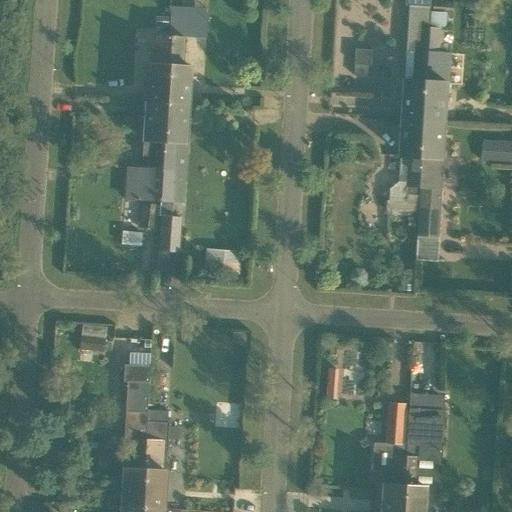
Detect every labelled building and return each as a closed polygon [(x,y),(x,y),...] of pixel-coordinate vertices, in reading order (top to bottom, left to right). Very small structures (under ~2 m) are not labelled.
[(405,81),(403,118),(424,119),(429,27),(431,0),(406,0),(406,5),(410,6),(407,52),(416,52),(414,81),(405,81)] [(454,2),(433,0),(432,0),(432,12),(453,14),(454,2)] [(154,17),(154,27),(167,27),(168,17),(154,17)] [(424,119),(447,120),(449,83),(440,83),(444,28),(429,27),(424,119)] [(143,102),(165,103),(169,36),(156,35),(154,65),(146,65),(143,102)] [(165,103),(187,105),(190,67),(181,67),(183,37),(169,36),(165,103)] [(143,102),(141,140),(143,140),(142,156),(149,156),(146,195),(146,201),(159,202),(165,103),(143,102)] [(185,142),(187,105),(165,103),(159,202),(158,215),(161,216),(158,251),(177,252),(179,217),(171,216),(173,196),(176,142),(185,142)] [(387,214),(419,216),(424,119),(403,118),(401,156),(402,156),(400,182),(408,182),(407,194),(407,202),(388,201),(387,214)] [(445,158),(447,120),(424,119),(419,216),(418,236),(417,259),(438,261),(440,237),(443,189),(440,189),(442,158),(445,158)] [(511,140),(481,139),(481,160),(511,161),(511,155),(511,140)] [(141,204),(138,227),(154,229),(157,206),(141,204)] [(204,249),(203,273),(240,273),(240,249),(204,249)] [(232,333),(231,341),(239,346),(245,346),(246,335),(243,335),(242,333),(232,333)] [(79,348),(103,351),(104,340),(80,338),(79,348)] [(123,363),(122,381),(126,381),(123,439),(137,440),(138,429),(145,430),(146,422),(147,412),(146,412),(149,365),(132,364),(127,364),(123,363)] [(325,398),(335,399),(337,369),(327,368),(325,398)] [(403,422),(404,405),(404,404),(388,403),(385,444),(392,444),(390,471),(382,471),(381,485),(379,511),(400,511),(406,422),(403,422)] [(440,450),(442,407),(404,405),(403,422),(406,422),(400,511),(423,511),(427,449),(440,450)] [(146,422),(145,430),(140,508),(163,509),(165,471),(164,471),(167,423),(146,422)] [(123,439),(119,506),(140,508),(145,430),(138,429),(137,440),(123,439)]
